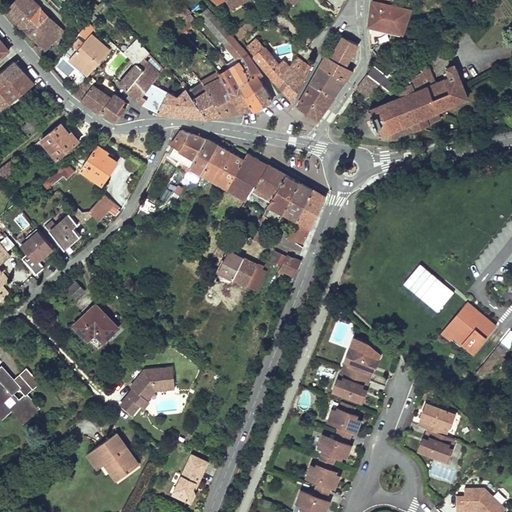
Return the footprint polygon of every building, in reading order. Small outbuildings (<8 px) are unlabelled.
[(42,8),(33,0),(15,0),(7,8),(7,11),(37,41),(47,31),(33,17),(42,8)] [(394,7),(387,5),(388,0),(372,0),(371,7),(369,17),(369,23),(369,34),(375,36),(384,38),(388,36),(399,39),(402,37),(410,12),(408,12),(394,7)] [(411,6),(389,0),(388,0),(387,5),(394,7),(408,12),(411,6)] [(90,21),(92,23),(108,5),(104,1),(88,19),(90,21)] [(199,14),(239,62),(248,55),(207,7),(199,14)] [(64,28),(42,8),(33,17),(47,31),(37,41),(45,48),(64,28)] [(92,23),(90,21),(84,28),(90,32),(96,26),(92,23)] [(178,29),(182,34),(191,26),(187,21),(178,29)] [(254,28),(248,21),(235,33),(241,39),(242,39),(254,28)] [(73,81),(79,87),(85,78),(111,50),(92,33),(84,42),(78,48),(70,58),(82,70),(73,81)] [(320,67),(346,79),(353,70),(346,66),(357,44),(342,35),(331,58),(327,55),(320,67)] [(0,58),(10,49),(0,37),(0,58)] [(74,44),(78,48),(84,42),(80,37),(74,44)] [(158,76),(145,58),(149,53),(143,46),(144,44),(138,38),(124,53),(131,59),(137,64),(120,82),(141,101),(145,104),(158,111),(207,118),(183,96),(181,94),(176,99),(150,86),(158,76)] [(295,100),(312,67),(296,57),(291,64),(286,71),(279,63),(257,38),(248,47),(273,78),(295,100)] [(168,55),(177,67),(182,63),(173,51),(168,55)] [(263,104),(272,98),(259,73),(262,70),(248,55),(239,62),(263,104)] [(203,60),(210,69),(214,67),(207,58),(203,60)] [(291,64),(284,58),(279,63),(286,71),(291,64)] [(386,131),(387,137),(392,138),(423,126),(435,122),(434,121),(439,119),(436,112),(466,98),(453,64),(445,67),(449,76),(448,77),(434,82),(429,68),(425,58),(417,64),(418,71),(403,77),(406,83),(394,88),(398,97),(393,98),(370,108),(371,112),(369,113),(376,132),(378,131),(379,134),(386,131)] [(0,84),(4,89),(24,72),(13,61),(0,71),(0,84)] [(251,108),(253,110),(263,104),(239,62),(227,71),(251,108)] [(402,72),(393,64),(383,74),(374,64),(367,75),(376,83),(386,93),(402,72)] [(311,84),(322,89),(334,96),(346,79),(320,67),(311,84)] [(241,112),(251,108),(227,71),(217,77),(241,112)] [(4,89),(14,100),(35,83),(24,72),(4,89)] [(222,115),(241,112),(217,77),(215,75),(198,85),(199,85),(222,115)] [(357,90),(366,97),(376,83),(367,75),(357,90)] [(116,120),(128,104),(114,92),(111,95),(85,78),(79,87),(76,91),(74,93),(83,99),(116,120)] [(0,109),(1,111),(14,100),(4,89),(0,84),(0,109)] [(308,112),(322,89),(311,84),(299,104),(308,112)] [(222,115),(199,85),(187,93),(185,91),(181,94),(183,96),(207,118),(222,115)] [(308,112),(318,119),(334,96),(322,89),(308,112)] [(25,128),(32,136),(54,116),(46,108),(25,128)] [(42,140),(59,158),(79,140),(71,131),(69,132),(61,123),(42,140)] [(207,139),(182,129),(171,145),(176,147),(187,153),(183,160),(180,165),(184,167),(187,162),(192,165),(196,158),(207,139)] [(192,165),(190,170),(195,173),(194,176),(197,177),(198,175),(202,176),(220,145),(207,139),(196,158),(192,165)] [(82,169),(104,183),(118,160),(107,152),(108,150),(97,144),(82,169)] [(220,145),(202,176),(227,189),(244,158),(220,145)] [(173,154),(183,160),(187,153),(176,147),(173,154)] [(244,158),(227,189),(247,199),(252,190),(268,163),(247,152),(244,158)] [(0,171),(0,176),(4,181),(18,167),(12,160),(0,171)] [(75,171),(67,161),(64,164),(42,182),(43,184),(47,189),(55,182),(63,175),(67,179),(75,171)] [(268,163),(252,190),(270,201),(287,173),(268,163)] [(270,201),(269,205),(284,212),(299,180),(287,173),(270,201)] [(299,180),(284,212),(298,220),(313,189),(299,180)] [(179,185),(171,195),(176,198),(184,189),(179,185)] [(288,238),(303,245),(326,196),(313,189),(298,220),(288,238)] [(89,211),(99,219),(114,203),(105,194),(89,211)] [(146,198),(142,207),(152,213),(153,213),(157,205),(146,198)] [(142,207),(137,215),(147,221),(152,213),(142,207)] [(45,226),(65,247),(79,234),(74,227),(78,223),(70,213),(56,224),(52,220),(45,226)] [(36,229),(25,237),(27,240),(20,245),(26,253),(19,257),(32,275),(41,268),(35,260),(51,248),(36,229)] [(256,231),(253,239),(264,244),(268,236),(256,231)] [(0,243),(6,252),(13,248),(6,239),(0,242),(0,243)] [(0,262),(9,256),(6,252),(0,243),(0,298),(7,294),(0,284),(7,280),(1,272),(0,271),(0,262)] [(274,247),(268,259),(280,264),(285,253),(274,247)] [(230,251),(220,271),(233,278),(243,258),(230,251)] [(280,264),(277,270),(281,271),(282,269),(293,274),(300,260),(286,252),(285,253),(280,264)] [(233,278),(254,290),(263,271),(255,267),(256,265),(243,258),(233,278)] [(404,282),(437,311),(454,292),(421,262),(404,282)] [(65,294),(73,301),(81,292),(74,285),(65,294)] [(442,330),(468,354),(491,325),(465,303),(442,330)] [(93,306),(72,328),(86,342),(93,335),(101,343),(116,328),(93,306)] [(101,343),(93,335),(86,342),(95,350),(101,343)] [(473,372),(479,377),(505,347),(499,342),(480,364),(473,372)] [(370,351),(349,343),(345,354),(349,356),(345,366),(369,375),(373,365),(366,362),(370,351)] [(377,354),(370,351),(366,362),(373,365),(377,354)] [(349,356),(345,354),(341,364),(345,366),(349,356)] [(345,366),(341,364),(337,374),(342,376),(345,366)] [(369,375),(345,366),(342,376),(337,374),(333,385),(354,393),(358,383),(365,385),(369,375)] [(146,401),(153,392),(173,390),(171,368),(143,371),(134,382),(136,384),(131,390),(118,406),(131,416),(138,407),(139,407),(136,404),(141,398),(145,402),(146,401)] [(0,417),(9,409),(21,423),(35,410),(22,396),(15,403),(7,393),(13,386),(10,383),(0,372),(0,417)] [(22,372),(17,377),(23,383),(29,390),(35,385),(22,372)] [(23,383),(17,377),(10,383),(13,386),(7,393),(15,403),(22,396),(29,390),(23,383)] [(354,393),(361,396),(365,385),(358,383),(354,393)] [(339,420),(336,427),(350,432),(353,424),(357,422),(356,418),(354,417),(356,413),(357,410),(352,409),(355,402),(341,396),(337,406),(333,404),(328,416),(339,420)] [(139,407),(138,407),(142,410),(148,403),(146,401),(145,402),(141,398),(136,404),(139,407)] [(433,400),(426,398),(422,408),(429,411),(433,400)] [(429,411),(422,408),(418,419),(427,422),(442,428),(445,418),(450,419),(454,408),(433,400),(429,411)] [(446,429),(450,419),(445,418),(442,428),(446,429)] [(430,435),(426,446),(447,454),(452,443),(447,441),(451,431),(446,429),(442,428),(427,422),(423,433),(430,435)] [(350,432),(336,427),(334,434),(323,430),(319,441),(323,443),(319,452),(334,458),(336,451),(341,452),(342,450),(343,445),(345,446),(349,444),(347,440),(350,432)] [(452,443),(455,433),(451,431),(447,441),(452,443)] [(423,433),(419,443),(426,446),(430,435),(423,433)] [(87,456),(97,470),(104,466),(109,462),(121,478),(138,466),(115,435),(87,456)] [(334,458),(319,452),(316,462),(311,460),(307,472),(317,476),(315,483),(329,488),(332,480),(336,478),(334,474),(333,473),(334,469),(335,466),(331,465),(334,458)] [(209,462),(192,454),(173,494),(188,501),(190,496),(196,494),(195,491),(194,488),(197,482),(199,483),(209,462)] [(109,462),(104,466),(116,482),(121,478),(109,462)] [(456,490),(456,508),(465,508),(465,505),(478,505),(481,508),(481,511),(482,511),(496,511),(505,503),(484,482),(464,482),(464,490),(456,490)] [(329,488),(315,483),(312,490),(301,486),(297,497),(302,499),(298,508),(307,511),(312,511),(315,507),(319,509),(320,506),(322,502),(324,502),(328,500),(326,496),(329,488)]
